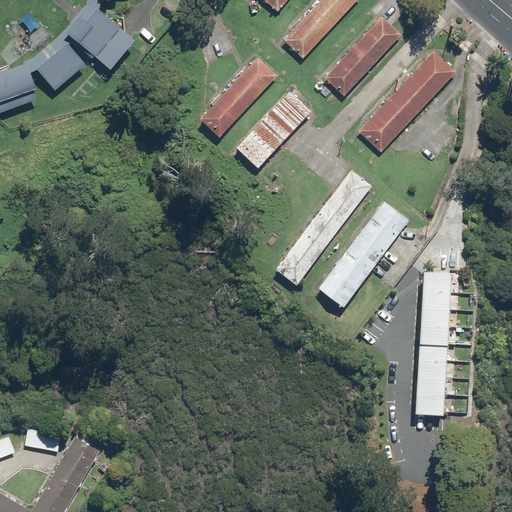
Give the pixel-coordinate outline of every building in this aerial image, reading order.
[(267,0),(277,8),(284,0),(267,0)] [(355,0),(316,0),(282,38),(303,57),(355,0)] [(135,39),(91,3),(67,32),(111,68),(135,39)] [(399,34),(381,16),(325,77),(343,94),(399,34)] [(86,63),(68,42),(36,67),(54,89),(86,63)] [(456,68),(434,49),(359,130),(380,150),(456,68)] [(277,74),(257,56),(199,119),(219,136),(277,74)] [(0,111),(38,97),(26,63),(0,71),(0,111)] [(309,109),(289,90),(237,146),(257,165),(309,109)] [(370,185),(349,170),(275,267),(296,282),(370,185)] [(407,218),(385,201),(319,287),(342,304),(407,218)] [(445,412),(453,270),(423,268),(416,411),(445,412)] [(27,428),(24,445),(57,451),(60,434),(27,428)] [(8,436),(0,438),(0,456),(13,451),(8,436)] [(0,511),(61,511),(97,450),(73,436),(31,510),(0,492),(0,511)]
